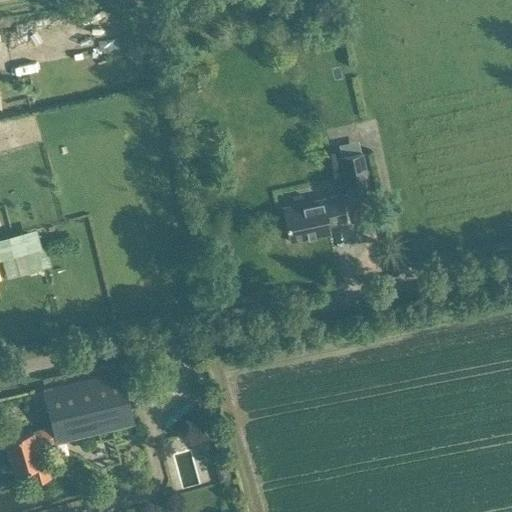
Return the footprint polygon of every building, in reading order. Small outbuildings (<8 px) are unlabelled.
[(361,152),(339,156),(348,194),(369,189),(361,152)] [(317,228),(329,226),(346,222),(340,194),(322,198),(322,201),(282,209),(288,241),(318,235),(317,228)] [(45,246),(22,252),(27,272),(51,265),(45,246)] [(13,255),(1,258),(6,277),(18,274),(13,255)] [(13,473),(27,468),(31,481),(51,476),(47,463),(42,464),(37,447),(134,422),(121,370),(42,389),(51,426),(3,440),(13,473)] [(227,467),(216,470),(218,481),(229,478),(227,467)]
